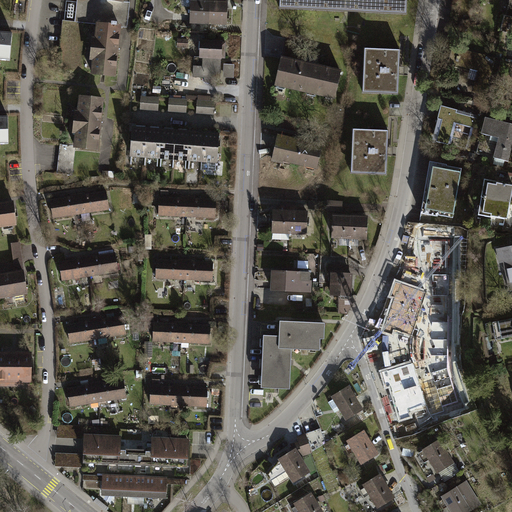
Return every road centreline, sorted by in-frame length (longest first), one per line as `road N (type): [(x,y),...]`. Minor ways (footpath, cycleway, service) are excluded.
road 1 (residential): [(36,0),(28,152),(49,333),(48,404),(44,434),(25,466)]
road 2 (residential): [(240,442),(254,0)]
road 3 (residential): [(347,341),(388,264),(433,0)]
road 4 (residential): [(347,341),(360,355),(419,511)]
road 5 (residential): [(240,442),(278,428),(347,341)]
